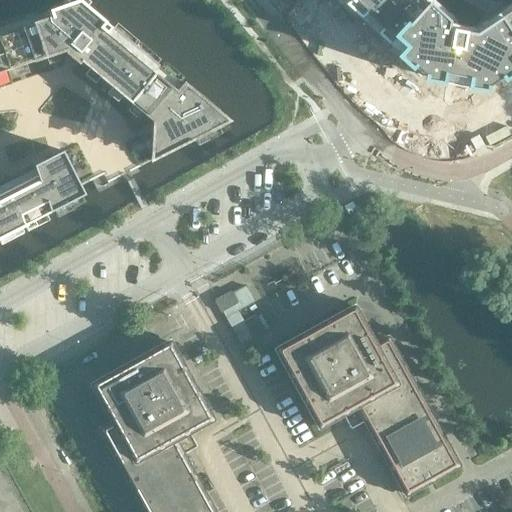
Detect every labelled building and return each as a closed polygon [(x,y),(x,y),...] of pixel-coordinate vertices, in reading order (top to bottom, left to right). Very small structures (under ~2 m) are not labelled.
[(511,0),(341,0),(346,5),(386,42),(389,45),(392,47),(396,43),(404,50),(400,54),(425,77),(426,77),(481,87),(486,88),(511,70),(511,0)] [(0,87),(62,67),(66,56),(78,66),(128,107),(130,104),(155,123),(154,137),(154,160),(229,121),(184,83),(181,86),(79,1),(0,28),(0,87)] [(0,238),(85,194),(81,186),(63,152),(30,170),(33,181),(0,196),(0,238)] [(223,312),(229,324),(242,317),(239,311),(255,302),(246,286),(234,292),(232,291),(230,292),(217,299),(215,300),(215,301),(215,302),(220,311),(221,312),(223,312)] [(363,419),(368,429),(405,496),(459,467),(388,339),(375,346),(355,308),(276,351),(319,430),(346,415),(349,420),(357,422),(363,419)] [(242,317),(229,324),(240,344),(253,338),(254,338),(255,339),(265,333),(266,331),(270,328),(262,314),(258,317),(256,315),(255,315),(245,320),(245,321),(245,322),(242,317)] [(171,343),(93,386),(114,424),(101,431),(146,511),(215,511),(182,453),(187,451),(190,440),(188,436),(214,421),(171,343)]
